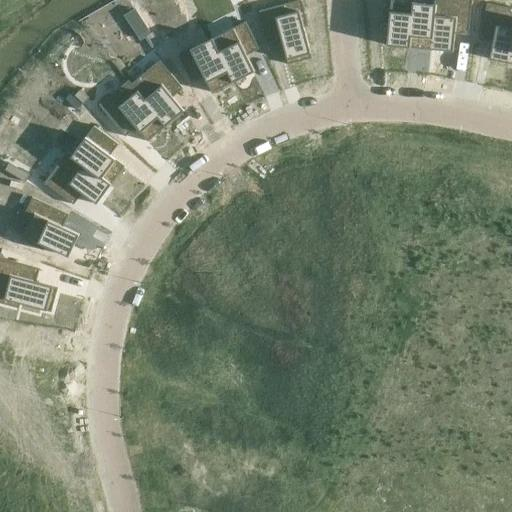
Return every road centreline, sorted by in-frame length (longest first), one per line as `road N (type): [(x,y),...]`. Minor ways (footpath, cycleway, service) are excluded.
road 1 (residential): [(130,511),(117,361),(124,302),(153,239),(189,191),(242,151),(300,119),(361,111)]
road 2 (residential): [(380,263),(326,511)]
road 3 (residential): [(380,263),(357,128),(361,111)]
road 4 (residential): [(361,111),(511,130)]
road 5 (residential): [(511,292),(380,263)]
